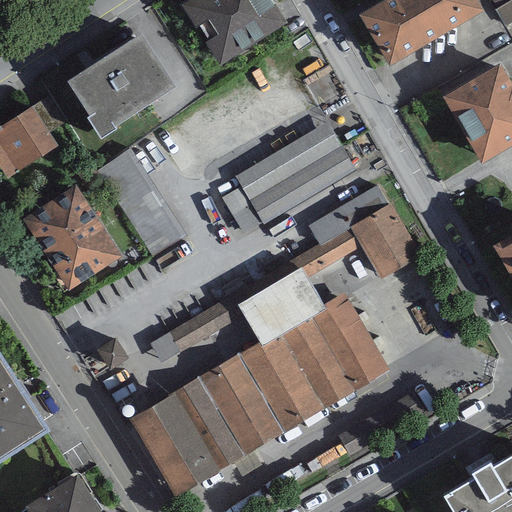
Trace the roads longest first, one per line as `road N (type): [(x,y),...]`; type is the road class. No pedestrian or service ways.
road 1 (residential): [(511,345),(313,0)]
road 2 (residential): [(0,268),(155,511)]
road 3 (residential): [(318,511),(511,398)]
road 4 (residential): [(104,0),(0,64)]
